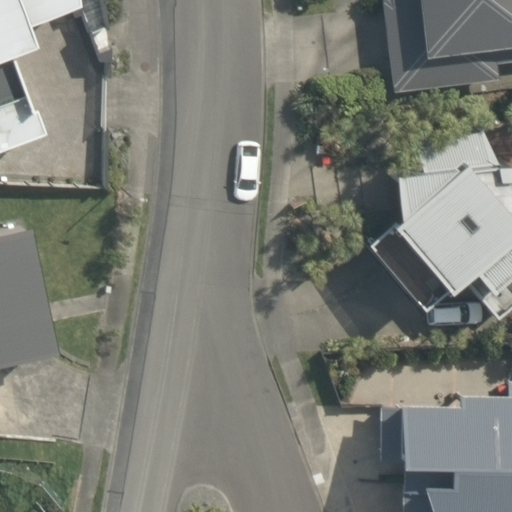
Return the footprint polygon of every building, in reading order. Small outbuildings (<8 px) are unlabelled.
[(29,102),(7,43),(32,34),(25,17),(68,0),(0,0),(0,141),(42,126),(33,101),(29,102)] [(511,0),(380,0),(391,87),(496,75),(494,59),(511,56),(511,0)] [(493,153),(485,132),(415,149),(421,172),(398,176),(405,222),(396,231),(456,297),(472,286),(503,321),(511,312),(511,167),(505,167),(493,153)] [(0,349),(53,339),(29,219),(0,224),(0,349)] [(511,511),(511,375),(504,375),(504,387),(454,386),(454,397),(396,395),(396,402),(378,402),(378,404),(377,456),(400,457),(399,511),(511,511)]
